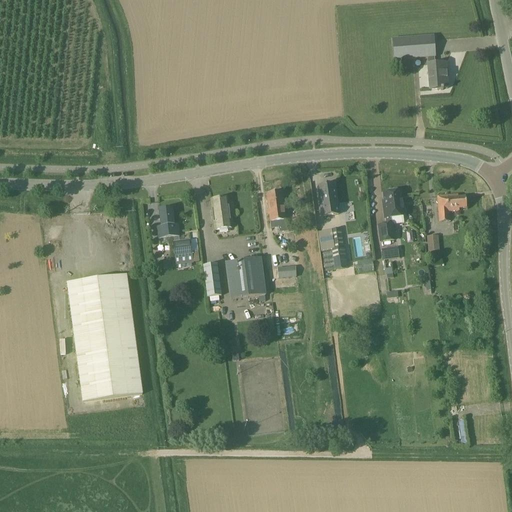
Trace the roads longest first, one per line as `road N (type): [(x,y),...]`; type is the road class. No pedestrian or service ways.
road 1 (tertiary): [(493,176),(451,157),(377,153),(122,183),(0,183)]
road 2 (track): [(511,455),(156,452)]
road 3 (tertiary): [(511,342),(503,203),(493,176)]
